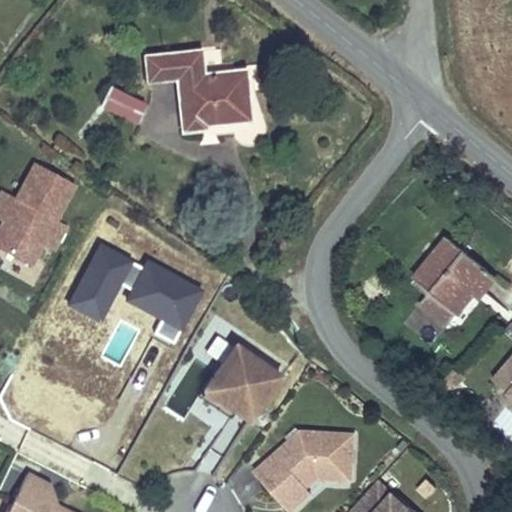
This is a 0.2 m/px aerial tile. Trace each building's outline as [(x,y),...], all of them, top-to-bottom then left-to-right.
[(202,75),(200,51),(144,57),(147,82),(177,79),(182,131),(205,129),(205,126),(249,121),(244,71),(202,75)] [(137,126),(148,109),(123,94),(113,111),(137,126)] [(0,195),(0,216),(3,218),(1,221),(0,223),(0,247),(29,264),(41,243),(52,249),(62,229),(51,224),(71,188),(31,167),(12,202),(0,195)] [(496,277),(447,238),(414,279),(430,292),(421,303),(448,325),(473,295),(479,288),(484,292),(496,277)] [(484,292),(479,288),(473,295),(478,299),(484,292)] [(503,360),(511,350),(511,338),(510,336),(494,352),(503,360)] [(215,373),(204,390),(249,421),(280,375),(235,344),(215,373)] [(511,359),(496,379),(511,394),(511,359)] [(452,371),(441,383),(453,392),(462,379),(452,371)] [(254,472),(279,500),(301,482),(306,487),(317,477),(351,479),(354,434),(300,430),(299,441),(294,446),(290,440),(254,472)] [(300,430),(290,440),(294,446),(299,441),(300,430)] [(26,473),(6,511),(69,511),(66,510),(64,511),(62,511),(56,509),(55,505),(48,485),(26,473)] [(417,511),(380,478),(348,511),(417,511)] [(279,500),(290,511),(310,492),(306,487),(301,482),(279,500)]
